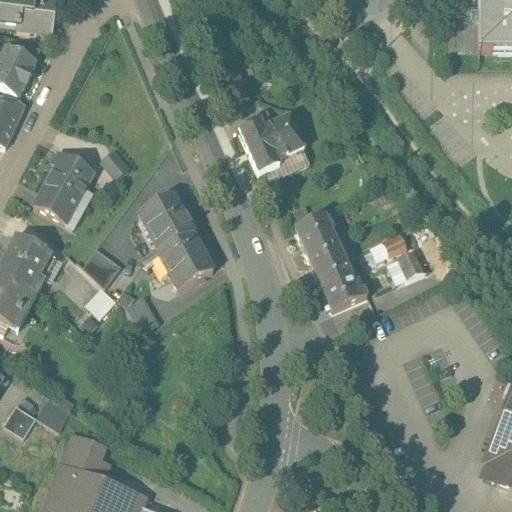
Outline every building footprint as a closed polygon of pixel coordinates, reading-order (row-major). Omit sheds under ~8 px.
[(0,0),(0,30),(16,32),(16,38),(51,42),(55,6),(40,5),(39,8),(34,7),(34,0),(0,0)] [(511,0),(477,0),(477,29),(477,57),(492,57),(511,57),(511,0)] [(39,56),(22,48),(16,59),(33,67),(39,56)] [(4,55),(0,63),(0,96),(18,106),(36,69),(34,68),(16,59),(6,54),(5,53),(4,55)] [(237,79),(216,89),(227,112),(249,102),(237,79)] [(0,105),(0,152),(4,154),(24,112),(0,105)] [(289,120),(261,133),(258,127),(237,136),(258,181),(279,172),(276,166),(304,153),(289,120)] [(128,175),(113,157),(101,167),(116,185),(128,175)] [(94,178),(58,159),(51,171),(55,173),(41,198),(33,213),(64,231),(73,215),(73,216),(94,178)] [(172,201),(137,220),(158,258),(191,240),(193,239),(172,201)] [(324,221),(294,234),(303,256),(333,243),(324,221)] [(400,238),(381,246),(388,261),(406,252),(400,238)] [(191,240),(158,258),(156,259),(177,297),(212,278),(191,240)] [(51,261),(15,242),(0,270),(0,282),(36,301),(44,286),(39,283),(51,261)] [(333,243),(303,256),(312,276),(342,263),(333,243)] [(388,261),(381,246),(370,251),(377,266),(388,261)] [(80,274),(104,291),(120,269),(96,252),(80,274)] [(418,266),(414,256),(397,264),(406,284),(425,276),(420,265),(418,266)] [(342,263),(312,276),(321,296),(351,283),(342,263)] [(406,284),(397,264),(384,270),(393,290),(406,284)] [(36,301),(0,282),(0,321),(20,332),(36,301)] [(351,283),(321,296),(331,318),(367,302),(363,293),(357,295),(351,283)] [(119,308),(100,291),(83,311),(106,332),(119,308)] [(396,308),(402,324),(443,308),(439,299),(431,302),(429,295),(396,308)] [(142,300),(125,310),(143,338),(160,328),(142,300)] [(511,393),(483,468),(485,469),(486,468),(503,475),(497,490),(507,494),(511,495),(511,393)] [(69,416),(49,403),(36,423),(59,438),(69,416)] [(36,423),(15,410),(3,431),(23,443),(36,423)] [(71,442),(44,511),(142,511),(145,505),(146,505),(146,504),(145,503),(145,504),(125,496),(124,495),(123,496),(103,488),(104,487),(102,487),(102,488),(82,480),(82,479),(81,479),(88,463),(99,468),(100,469),(101,467),(100,467),(105,454),(105,455),(106,453),(105,453),(105,454),(72,441),(73,440),(71,440),(71,441),(71,442)]
